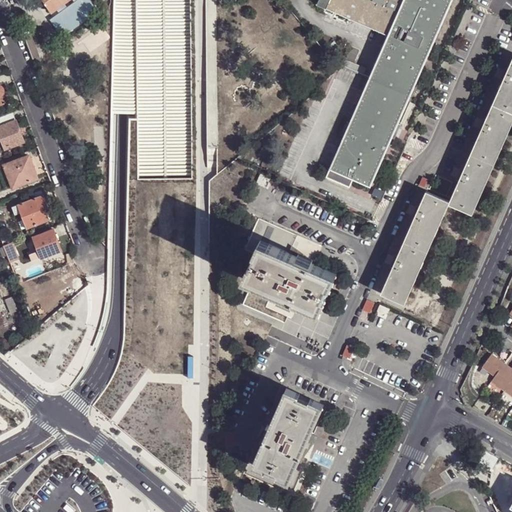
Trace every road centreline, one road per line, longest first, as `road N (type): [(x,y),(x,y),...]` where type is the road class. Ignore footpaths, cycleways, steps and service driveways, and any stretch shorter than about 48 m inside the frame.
road 1 (trunk): [(150,0),(142,511)]
road 2 (trunk): [(166,511),(174,0)]
road 3 (trunk): [(138,0),(114,336),(62,420)]
road 4 (residential): [(0,14),(93,255)]
road 5 (secondary): [(433,408),(511,222)]
road 6 (secondary): [(62,420),(180,511)]
